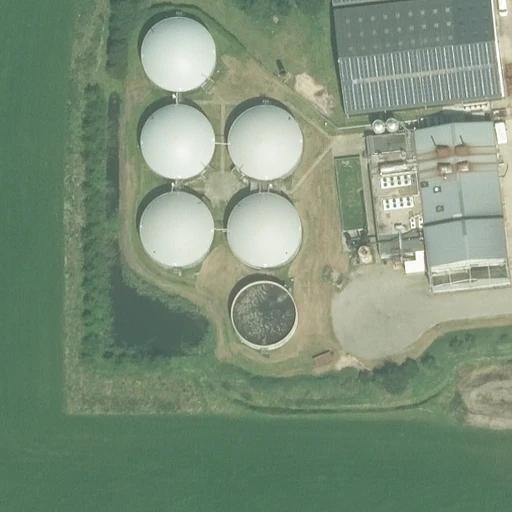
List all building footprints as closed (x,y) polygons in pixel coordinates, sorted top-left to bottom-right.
[(413,0),(333,0),(334,9),(413,0)] [(505,102),(492,0),(477,0),(335,17),(347,120),(505,102)] [(208,35),(205,32),(202,29),(198,26),(194,24),(190,23),(185,22),(181,21),(176,21),(172,22),(167,23),(163,25),(159,27),(156,30),(152,33),(149,36),(147,40),(145,44),(143,48),(142,53),(142,57),(142,62),(142,66),(144,70),(145,75),(148,79),(150,82),(153,86),(157,89),(160,91),(165,93),(169,95),(173,96),(178,96),(182,96),(187,95),(191,94),(195,92),(199,90),(203,88),(206,85),(209,81),(212,77),(214,73),(215,69),(216,65),(217,60),(217,56),(216,51),(215,47),(213,43),(211,39),(208,35)] [(208,123),(205,120),(201,117),(197,114),(193,112),(189,111),(184,110),(180,109),(175,109),(171,110),(166,111),(162,113),(158,116),(154,118),(151,121),(148,125),(146,129),(144,133),(143,138),(142,142),(141,147),(142,151),(143,156),(144,160),(146,164),(148,168),(151,172),(155,175),(158,178),(162,180),(166,182),(171,183),(175,184),(180,184),(185,183),(189,182),(193,181),(197,179),(201,176),(205,173),(208,170),(211,166),(213,162),(214,158),(215,153),(216,149),(216,144),(215,140),(214,135),(213,131),(211,127),(208,123)] [(295,124),(292,121),(288,118),(284,115),(280,113),(276,112),(271,111),(267,110),(262,110),(258,111),(253,112),(249,114),(245,116),(242,119),(238,122),(235,126),(233,130),(231,134),(230,138),(229,143),(229,147),(229,152),(230,156),(231,161),(233,165),(235,169),(238,172),(242,175),(245,178),(249,180),(253,182),(258,183),(262,184),(267,184),(272,184),(276,183),(280,181),(284,179),(288,177),(292,174),(295,170),(297,167),(300,163),(301,158),(302,154),(303,149),(303,145),(302,140),(301,136),(300,132),(297,128),(295,124)] [(432,291),(511,283),(494,127),(368,141),(381,258),(428,253),(432,291)] [(206,211),(203,207),(200,204),(196,202),(192,200),(188,198),(183,197),(179,197),(174,197),(170,198),(165,199),(161,201),(157,203),(153,206),(150,209),(147,213),(145,217),(143,221),(141,225),(141,229),(140,234),(141,239),(142,243),(143,247),(145,252),(147,255),(150,259),(153,262),(157,265),(161,267),(165,269),(170,270),(174,271),(179,271),(183,271),(188,270),(192,268),(196,266),(200,264),(203,261),(206,257),(209,254),(211,249),(213,245),(214,241),(215,236),(215,232),(214,227),(213,223),(211,219),(209,214),(206,211)] [(295,211),(291,208),(288,205),(284,202),(280,200),(276,199),(271,198),(267,197),(262,197),(258,198),(253,199),(249,201),(245,203),(241,206),(238,209),(235,213),(233,217),(231,221),(229,225),(229,230),(228,234),(229,239),(229,243),(231,248),(233,252),(235,256),(238,259),(241,262),(245,265),(249,268),(253,269),(258,271),(262,271),(267,271),(271,271),(276,270),(280,268),(284,266),(288,264),(291,261),(295,258),(297,254),(299,250),(301,245),(302,241),(303,237),(303,232),(302,227),(301,223),(299,219),(297,215),(295,211)] [(294,293),(291,290),(288,287),(284,284),(280,282),(276,281),(271,280),(267,280),(262,280),(258,280),(253,282),(249,283),(245,286),(241,288),(238,292),(235,295),(233,299),(231,303),(229,308),(229,312),(228,317),(229,321),(229,326),(231,330),(233,334),(235,338),(238,342),(241,345),(245,348),(249,350),(253,352),(258,353),(262,354),(267,354),(271,353),(276,352),(280,351),(284,349),(288,346),(291,343),(295,340),(297,336),(299,332),(301,328),(302,323),(303,319),(303,314),(302,310),(301,305),(299,301),(297,297),(294,293)] [(156,330),(157,294),(129,293),(128,331),(126,331),(126,343),(135,343),(135,329),(156,330)] [(506,427),(511,425),(511,404),(501,408),(506,427)]
